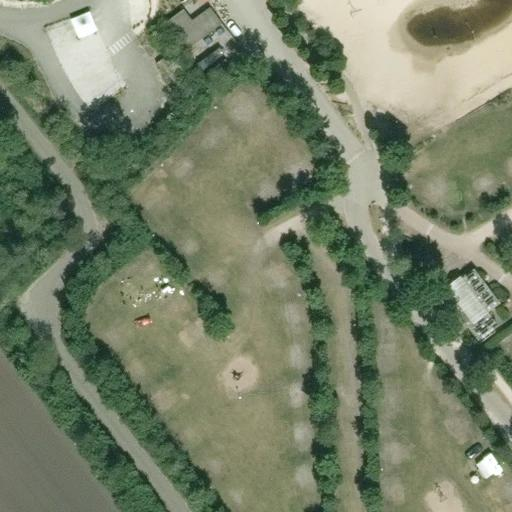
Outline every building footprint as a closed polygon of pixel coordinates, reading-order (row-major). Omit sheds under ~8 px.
[(183,10),(167,22),(188,50),(220,25),(207,9),(204,11),(192,21),(183,10)] [(166,57),(155,60),(161,80),(172,77),(166,57)] [(195,136),(201,146),(218,136),(212,126),(195,136)] [(299,142),(282,151),(297,180),(314,170),(299,142)] [(261,196),(277,187),(267,170),(251,179),(261,196)] [(193,231),(176,241),(185,257),(202,247),(193,231)] [(143,272),(162,269),(159,249),(140,252),(143,272)] [(499,304),(474,269),(461,279),(463,281),(448,292),(447,289),(434,298),(459,333),(467,328),(476,340),(496,325),(487,313),(499,304)] [(163,308),(187,292),(177,277),(153,292),(163,308)] [(302,289),(290,291),(296,314),(308,311),(302,289)] [(177,323),(189,342),(214,327),(202,308),(177,323)] [(310,385),(295,382),(293,393),(308,396),(310,385)]
